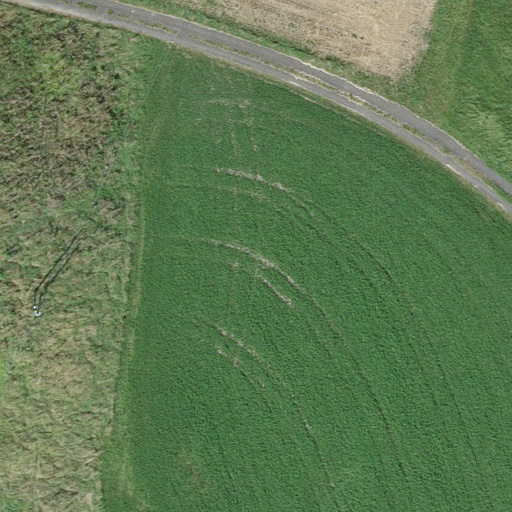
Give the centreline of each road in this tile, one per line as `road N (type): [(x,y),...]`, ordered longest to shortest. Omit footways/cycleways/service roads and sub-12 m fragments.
road 1 (track): [(511,207),(425,141),(290,76),(232,51),(32,0)]
road 2 (track): [(425,141),(454,0)]
